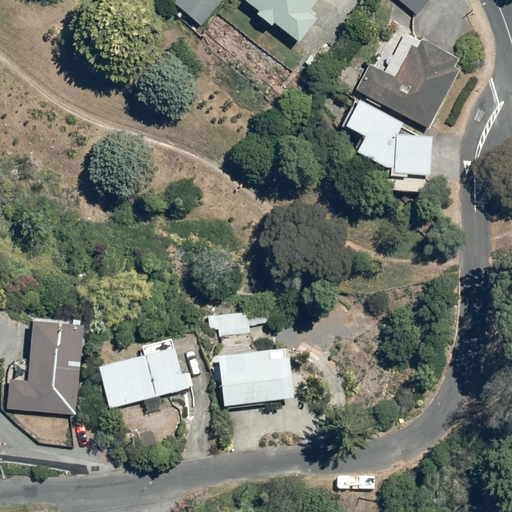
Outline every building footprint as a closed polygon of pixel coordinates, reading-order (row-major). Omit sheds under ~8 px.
[(177,0),(177,1),(205,25),(226,0),(177,0)] [(318,0),(251,0),(303,41),(323,16),(313,8),(318,0)] [(400,0),(415,12),(425,0),(400,0)] [(391,70),(371,60),(356,87),(365,92),(347,122),(369,135),(361,150),(395,167),(395,177),(389,177),(389,189),(428,189),(428,173),(434,173),(434,122),(466,58),(410,31),(391,70)] [(264,311),(218,312),(218,304),(201,305),(201,335),(221,334),(252,333),(252,324),(264,324),(264,311)] [(10,403),(9,406),(79,412),(87,322),(38,318),(33,377),(12,375),(10,403)] [(148,352),(102,363),(112,405),(199,384),(195,369),(187,371),(179,335),(146,343),(148,352)] [(290,346),(222,351),(226,402),(300,396),(297,353),(290,353),(290,346)]
